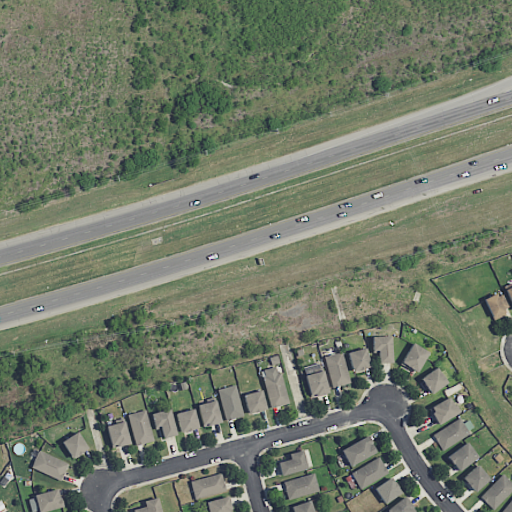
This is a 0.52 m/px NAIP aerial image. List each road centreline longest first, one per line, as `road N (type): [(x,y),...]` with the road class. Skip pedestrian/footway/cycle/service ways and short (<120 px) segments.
road 1 (motorway): [(0,313),(479,163)]
road 2 (motorway): [(455,114),(228,195),(0,259)]
road 3 (residential): [(382,406),(96,486)]
road 4 (residential): [(382,406),(455,511)]
